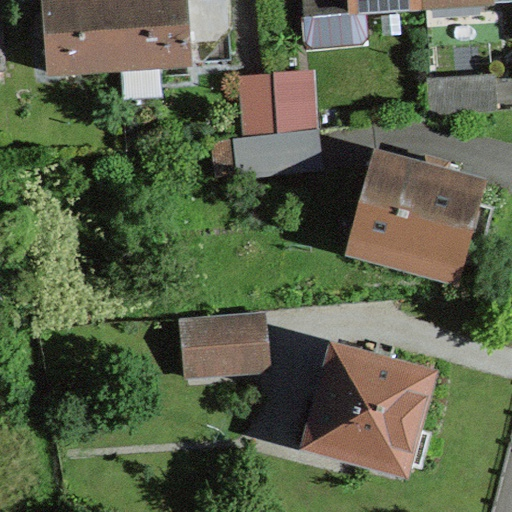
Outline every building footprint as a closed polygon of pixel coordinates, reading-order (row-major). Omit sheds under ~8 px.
[(35,0),(40,67),(112,61),(107,0),(35,0)] [(107,0),(112,61),(176,57),(176,54),(219,51),(214,0),(107,0)] [(381,0),(295,0),(296,9),(342,5),(341,3),(381,0)] [(420,109),(484,102),(482,66),(417,72),(420,109)] [(236,131),(268,127),(264,69),(231,70),(236,131)] [(242,179),(323,169),(319,127),(237,137),(242,179)] [(484,185),(376,158),(353,250),(461,278),(466,260),(479,262),(493,208),(480,204),(484,185)] [(221,315),(226,347),(272,341),(271,336),(286,334),(286,339),(339,332),(336,306),(221,315)] [(434,374),(336,348),(309,445),(404,470),(407,462),(422,465),(431,433),(416,430),(434,374)]
